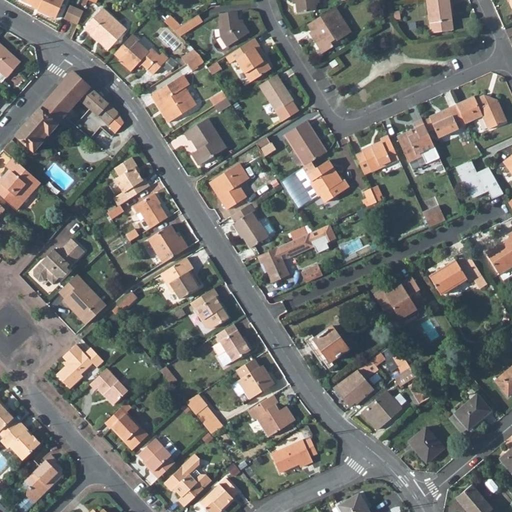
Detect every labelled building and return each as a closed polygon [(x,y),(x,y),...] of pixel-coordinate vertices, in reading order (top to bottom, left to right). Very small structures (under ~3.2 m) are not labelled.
[(21,0),(39,8),(38,10),(56,18),(63,0),(21,0)] [(296,3),(297,12),(316,10),(315,3),(319,2),(318,0),(292,0),(293,4),(296,3)] [(426,0),(431,32),(453,29),(451,16),(450,8),(452,8),(450,0),(426,0)] [(70,5),(64,19),(77,24),(83,11),(70,5)] [(103,7),(84,28),(108,50),(126,29),(103,7)] [(315,42),(323,53),(333,46),(331,42),(336,39),(337,41),(351,32),(335,7),(307,24),(311,31),(318,40),(315,42)] [(221,36),(227,46),(249,33),(243,22),(239,25),(238,20),(237,11),(220,13),(221,20),(219,21),(221,36)] [(170,15),(165,21),(174,30),(181,26),(170,15)] [(189,21),(193,27),(202,21),(198,15),(189,21)] [(174,30),(180,36),(193,27),(189,21),(181,26),(174,30)] [(318,40),(311,31),(309,32),(315,42),(318,40)] [(132,34),(114,53),(120,59),(119,60),(131,71),(140,62),(148,69),(160,56),(151,48),(148,52),(138,42),(139,40),(132,34)] [(236,59),(251,82),(271,69),(265,60),(263,61),(261,58),(263,56),(265,55),(254,38),(226,56),(230,63),(236,59)] [(0,80),(1,82),(6,76),(7,77),(21,61),(0,42),(0,80)] [(182,58),(186,64),(187,63),(200,55),(194,50),(182,58)] [(154,74),(168,59),(162,53),(160,56),(148,69),(154,74)] [(187,63),(191,70),(195,67),(204,62),(200,55),(187,63)] [(329,63),(333,67),(338,64),(335,59),(329,63)] [(208,68),(212,75),(222,69),(218,62),(208,68)] [(16,135),(34,151),(43,141),(40,139),(46,131),(49,134),(58,124),(57,124),(80,99),(109,125),(119,113),(117,111),(73,70),(16,135)] [(259,86),(276,112),(282,122),(299,111),(293,101),(294,100),(277,74),(259,86)] [(151,95),(169,122),(196,105),(185,87),(189,85),(183,75),(151,95)] [(227,98),(222,91),(210,99),(214,106),(227,98)] [(456,104),(465,123),(482,116),(488,129),(503,122),(497,111),(502,109),(497,100),(484,94),(475,98),(474,96),(456,104)] [(214,106),(218,112),(230,104),(227,98),(214,106)] [(429,116),(438,137),(466,125),(465,123),(456,104),(429,116)] [(497,111),(503,122),(507,120),(502,109),(497,111)] [(109,125),(112,127),(121,117),(119,113),(109,125)] [(191,153),(199,165),(226,147),(208,118),(184,132),(189,140),(193,137),(200,148),(191,153)] [(397,136),(408,162),(423,155),(426,163),(439,157),(434,146),(422,119),(413,123),(416,130),(418,135),(415,136),(413,131),(412,129),(397,136)] [(285,134),(305,166),(311,161),(324,153),(316,141),(319,139),(306,120),(285,134)] [(40,139),(43,141),(49,134),(46,131),(40,139)] [(371,145),(362,149),(363,151),(356,154),(365,175),(381,167),(380,165),(390,161),(391,163),(399,160),(388,135),(380,138),(382,143),(372,147),(371,145)] [(256,144),(264,157),(276,150),(271,143),(270,143),(266,137),(256,144)] [(4,149),(11,156),(19,146),(12,139),(4,149)] [(324,153),(326,152),(319,139),(316,141),(324,153)] [(511,154),(503,161),(511,172),(511,154)] [(482,155),(473,159),(476,165),(485,162),(482,155)] [(0,179),(0,193),(17,209),(41,182),(13,157),(6,166),(10,169),(3,176),(5,178),(2,181),(0,180),(0,179)] [(120,176),(115,179),(123,191),(114,197),(119,205),(120,204),(128,199),(150,186),(145,178),(143,179),(139,172),(135,167),(137,166),(132,157),(115,168),(120,176)] [(311,161),(305,166),(280,182),(298,209),(318,195),(319,196),(321,195),(325,202),(349,187),(344,179),(340,182),(337,177),(338,176),(328,160),(316,168),(311,161)] [(469,161),(455,167),(463,182),(464,182),(469,192),(469,193),(470,194),(472,196),(473,196),(475,196),(477,196),(488,191),(492,199),(503,193),(490,169),(478,174),(477,172),(475,168),(472,169),(469,161)] [(221,196),(229,208),(246,197),(238,185),(248,179),(239,164),(209,182),(219,198),(221,196)] [(371,188),(376,198),(380,196),(382,195),(378,185),(371,188)] [(363,200),(366,207),(377,202),(376,198),(371,188),(364,191),(367,198),(363,200)] [(144,218),(151,228),(168,217),(162,208),(161,209),(159,205),(161,203),(155,193),(133,206),(138,213),(141,212),(144,218)] [(219,198),(227,210),(229,208),(221,196),(219,198)] [(243,236),(250,247),(268,236),(258,221),(258,222),(252,212),(254,210),(253,209),(257,206),(254,201),(250,204),(231,215),(235,222),(233,223),(238,231),(240,230),(244,235),(243,236)] [(107,212),(111,219),(124,211),(120,204),(119,205),(107,212)] [(432,208),(438,223),(445,220),(439,205),(432,208)] [(423,212),(429,227),(438,223),(432,208),(423,212)] [(273,232),(264,218),(258,221),(268,236),(273,232)] [(148,238),(163,263),(189,247),(181,235),(177,238),(175,233),(176,232),(171,224),(148,238)] [(293,240),(257,256),(260,263),(263,262),(267,271),(272,282),(289,274),(281,255),(284,253),(287,258),(314,246),(317,253),(328,247),(326,242),(336,238),(329,224),(307,234),(293,240)] [(293,240),(307,234),(304,227),(290,233),(293,240)] [(126,234),(130,241),(139,235),(135,229),(126,234)] [(485,252),(499,274),(511,266),(511,232),(508,235),(509,237),(485,252)] [(42,261),(34,269),(34,275),(39,280),(45,280),(47,277),(53,283),(60,276),(64,277),(71,270),(67,266),(70,264),(73,261),(74,262),(85,251),(72,238),(58,252),(54,248),(50,253),(50,258),(45,264),(42,261)] [(50,258),(50,253),(42,261),(45,264),(50,258)] [(429,275),(440,294),(467,279),(469,282),(473,280),(481,275),(470,256),(458,263),(456,260),(429,275)] [(175,290),(180,298),(200,286),(194,276),(192,277),(188,271),(190,270),(193,268),(186,257),(161,273),(173,292),(175,290)] [(301,272),(305,282),(323,275),(318,264),(301,272)] [(83,281),(77,274),(74,277),(80,283),(83,281)] [(473,280),(478,288),(486,284),(481,275),(473,280)] [(374,294),(393,326),(402,320),(401,318),(416,308),(417,309),(426,304),(420,294),(412,299),(409,295),(419,289),(411,276),(401,283),(400,282),(392,287),(393,289),(386,294),(383,289),(374,294)] [(74,277),(60,291),(65,297),(64,299),(87,324),(106,305),(83,281),(80,283),(74,277)] [(191,302),(206,327),(212,328),(230,316),(225,309),(224,309),(221,304),(222,303),(217,296),(218,295),(214,288),(191,302)] [(124,310),(140,298),(134,291),(119,304),(124,310)] [(180,309),(175,313),(178,318),(183,314),(180,309)] [(232,361),(233,361),(253,348),(248,340),(246,342),(243,337),(234,323),(216,334),(226,351),(232,361)] [(305,338),(328,370),(335,365),(331,360),(347,348),(331,326),(315,338),(312,333),(305,338)] [(371,359),(375,365),(385,358),(387,361),(393,357),(399,366),(402,372),(410,367),(395,342),(371,359)] [(66,366),(57,374),(70,388),(84,376),(82,374),(94,363),(98,367),(104,360),(91,347),(85,353),(76,344),(63,356),(67,361),(69,363),(66,366)] [(218,356),(224,366),(232,361),(226,351),(218,356)] [(399,366),(393,357),(387,361),(385,362),(391,372),(399,366)] [(245,391),(250,399),(275,383),(269,374),(265,377),(263,373),(264,373),(260,367),(255,358),(236,370),(241,378),(238,380),(245,391)] [(357,370),(333,387),(350,406),(355,402),(357,403),(374,388),(366,379),(378,369),(375,365),(371,359),(357,370)] [(269,374),(263,364),(260,367),(264,373),(263,373),(265,377),(269,374)] [(511,365),(495,380),(508,395),(511,392),(511,365)] [(160,370),(166,378),(172,373),(166,366),(160,370)] [(398,382),(400,385),(407,381),(416,376),(410,367),(402,372),(394,377),(395,377),(398,382)] [(107,368),(90,384),(96,390),(98,388),(113,404),(128,390),(107,368)] [(172,384),(177,380),(172,373),(166,378),(172,384)] [(407,381),(409,385),(418,379),(416,376),(407,381)] [(395,377),(387,383),(390,387),(393,385),(396,383),(398,382),(395,377)] [(411,397),(417,405),(420,402),(429,397),(418,379),(409,385),(415,394),(411,397)] [(238,380),(232,384),(239,395),(245,391),(238,380)] [(422,384),(425,389),(431,386),(428,381),(422,384)] [(362,412),(376,429),(402,407),(400,405),(394,398),(388,390),(362,412)] [(400,393),(394,398),(400,405),(406,401),(400,393)] [(209,430),(211,433),(223,426),(197,394),(186,401),(209,430)] [(257,418),(269,436),(295,420),(286,405),(279,410),(275,404),(278,402),(273,394),(249,410),(255,420),(257,418)] [(467,428),(468,429),(491,409),(477,394),(454,413),(455,414),(467,428)] [(0,433),(3,437),(19,423),(14,418),(14,417),(0,402),(0,433)] [(132,407),(127,402),(119,409),(124,414),(126,413),(132,407)] [(119,409),(105,422),(111,428),(112,427),(133,449),(148,435),(126,413),(124,414),(119,409)] [(449,419),(461,433),(467,428),(455,414),(449,419)] [(3,437),(1,440),(8,447),(10,445),(23,459),(40,442),(33,434),(32,435),(27,430),(28,429),(21,421),(19,423),(3,437)] [(426,427),(409,441),(427,462),(444,447),(426,427)] [(156,437),(138,454),(144,460),(154,470),(152,472),(158,478),(175,462),(170,456),(172,454),(171,454),(165,447),(156,437)] [(304,441),(310,455),(317,452),(311,438),(304,441)] [(271,453),(280,472),(299,463),(303,462),(304,465),(313,461),(310,455),(304,441),(303,439),(271,453)] [(165,447),(171,454),(177,448),(170,442),(165,447)] [(511,447),(499,458),(511,472),(511,447)] [(0,472),(10,463),(0,451),(0,472)] [(25,481),(30,486),(27,490),(27,495),(35,503),(46,491),(46,488),(48,486),(49,488),(62,475),(59,471),(61,469),(60,466),(56,462),(58,461),(52,454),(25,481)] [(182,466),(164,483),(171,491),(174,488),(181,496),(178,500),(184,506),(204,488),(216,476),(212,471),(206,471),(202,475),(196,469),(197,464),(191,458),(182,466)] [(144,460),(143,461),(152,472),(154,470),(144,460)] [(200,502),(209,511),(219,511),(222,509),(227,503),(228,504),(234,498),(233,497),(239,491),(226,477),(200,502)] [(489,480),(486,482),(486,485),(492,492),(494,492),(497,490),(497,487),(492,480),(489,480)] [(471,511),(486,511),(492,508),(472,484),(457,498),(464,506),(467,504),(473,511),(471,511)] [(359,492),(355,494),(365,510),(368,509),(359,492)] [(355,494),(333,508),(335,511),(370,511),(368,509),(365,510),(355,494)]
